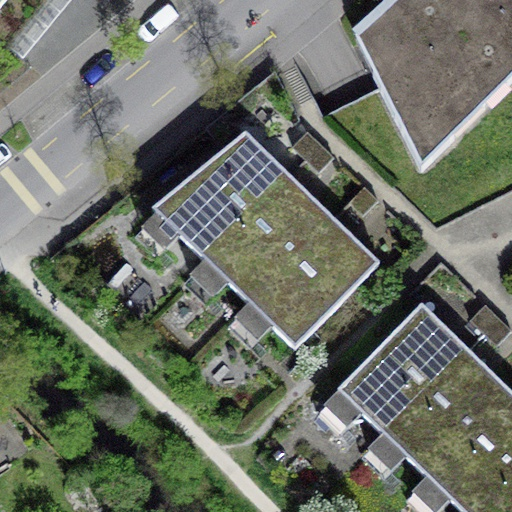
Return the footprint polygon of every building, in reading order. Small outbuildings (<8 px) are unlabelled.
[(13,0),(0,0),(0,5),(6,10),(13,0)] [(511,0),(410,0),(358,47),(380,95),(418,179),(511,90),(511,0)] [(205,264),(289,178),(245,135),(153,214),(205,264)] [(333,221),(289,178),(205,264),(249,307),(333,221)] [(379,265),(333,221),(249,307),(295,351),(379,265)] [(383,438),(467,352),(421,308),(337,395),(383,438)] [(511,394),(467,352),(383,438),(427,481),(511,394)] [(473,511),(511,472),(511,395),(511,394),(427,481),(459,511),(473,511)] [(511,511),(511,472),(473,511),(511,511)]
